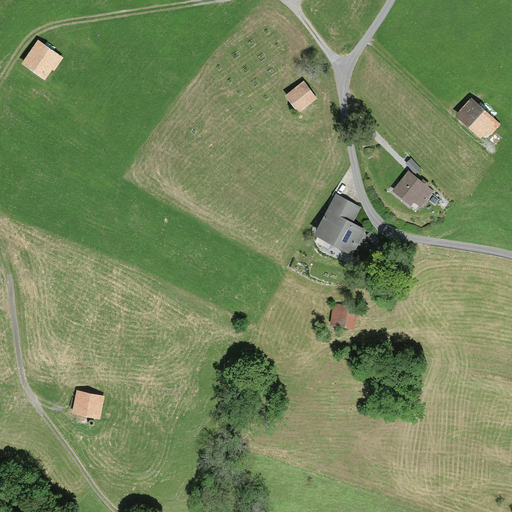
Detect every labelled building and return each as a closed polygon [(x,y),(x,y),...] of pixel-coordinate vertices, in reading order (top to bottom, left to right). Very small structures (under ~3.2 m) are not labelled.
[(38,44),(26,61),(45,75),(52,66),(54,68),(60,60),(38,44)] [(306,83),(288,96),(300,111),(317,99),(306,83)] [(475,100),(462,115),(483,135),(496,121),(475,100)] [(410,175),(399,189),(422,206),(433,192),(410,175)] [(341,198),(323,233),(358,251),(368,231),(354,224),(362,209),(341,198)] [(358,310),(334,306),(331,324),(355,328),(358,310)] [(103,399),(77,393),(76,398),(73,398),(71,408),(100,414),(103,399)]
